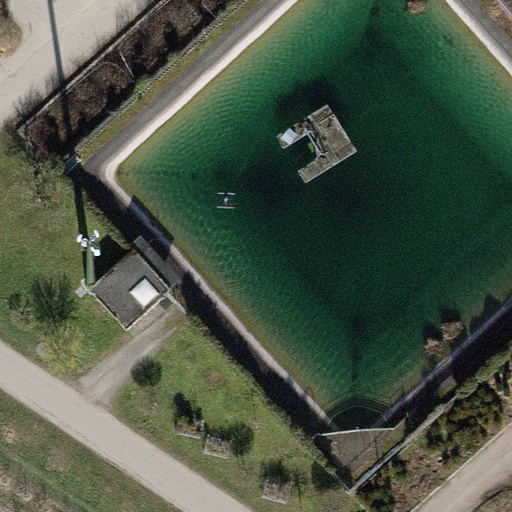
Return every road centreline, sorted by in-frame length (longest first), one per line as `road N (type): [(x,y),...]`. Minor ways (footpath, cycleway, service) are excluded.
road 1 (unclassified): [(216,511),(0,366)]
road 2 (track): [(0,103),(109,0)]
